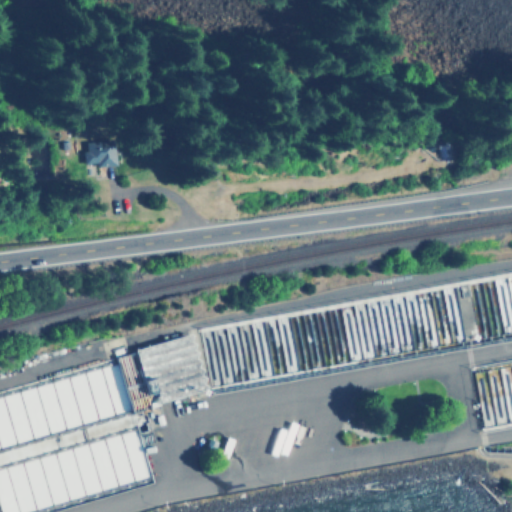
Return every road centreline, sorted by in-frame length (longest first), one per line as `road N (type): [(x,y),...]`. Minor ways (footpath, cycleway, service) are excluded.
road 1 (primary): [(0,262),(511,197)]
road 2 (residential): [(80,511),(154,491),(511,430)]
